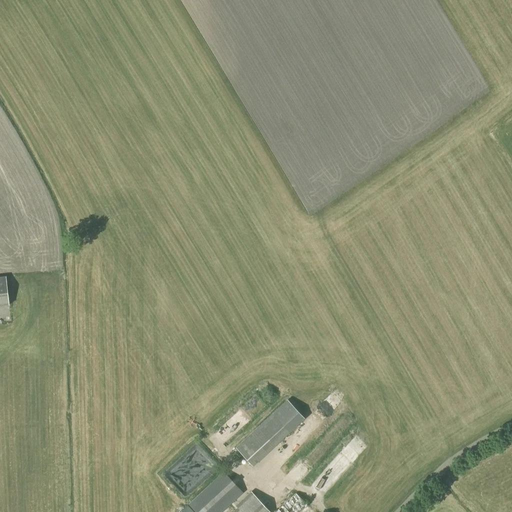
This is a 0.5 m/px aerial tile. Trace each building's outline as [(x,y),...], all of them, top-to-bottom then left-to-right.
[(0,306),(9,305),(6,277),(0,277),(0,306)] [(236,448),(252,466),(304,418),(287,400),(236,448)] [(240,411),(248,420),(254,415),(246,406),(240,411)] [(222,511),(242,493),(224,473),(181,511),(222,511)] [(267,511),(269,511),(251,491),(235,506),(238,509),(234,511),(267,511)] [(300,511),(307,506),(296,493),(275,511),(300,511)]
